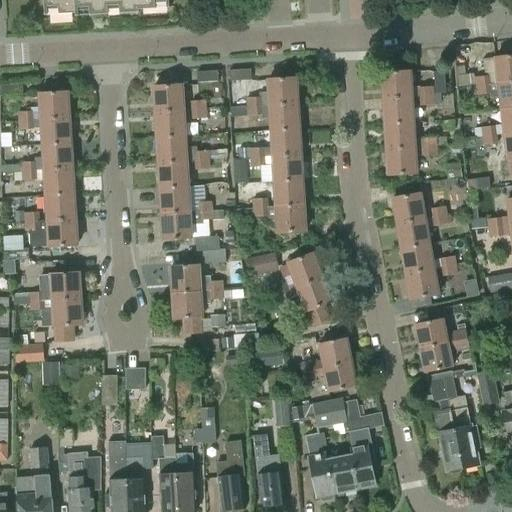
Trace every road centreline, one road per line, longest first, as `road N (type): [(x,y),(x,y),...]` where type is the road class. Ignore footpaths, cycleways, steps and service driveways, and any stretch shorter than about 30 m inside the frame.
road 1 (residential): [(426,511),(411,488),(353,196),(343,37)]
road 2 (residential): [(124,325),(108,50)]
road 3 (residential): [(108,50),(343,37)]
road 4 (residential): [(343,37),(511,20)]
